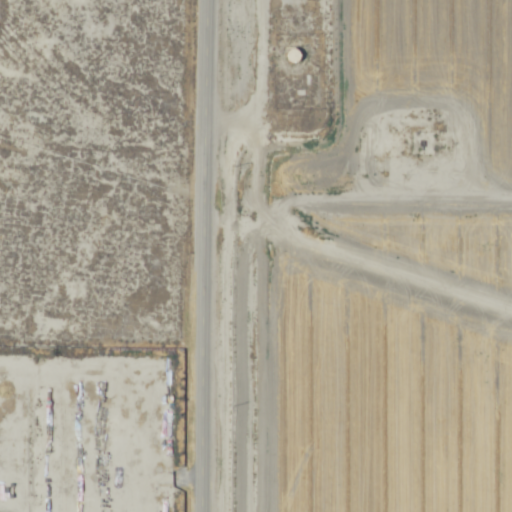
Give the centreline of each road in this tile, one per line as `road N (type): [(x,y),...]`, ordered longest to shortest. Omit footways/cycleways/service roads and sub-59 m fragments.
road 1 (secondary): [(207,511),(212,0)]
road 2 (track): [(511,209),(210,206)]
